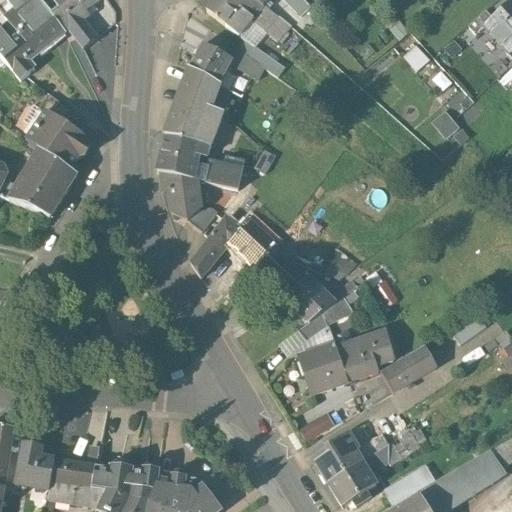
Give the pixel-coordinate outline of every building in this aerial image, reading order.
[(0,0),(0,9),(9,21),(35,0),(34,0),(0,0)] [(41,61),(67,41),(52,22),(35,0),(9,21),(14,28),(41,61)] [(99,0),(56,0),(51,4),(60,16),(52,22),(67,41),(70,38),(82,55),(96,44),(86,32),(93,27),(88,21),(105,8),(99,0)] [(243,0),(221,0),(208,16),(242,40),(261,15),(243,0)] [(243,0),(261,15),(275,0),(243,0)] [(498,16),(489,7),(467,26),(476,36),(498,16)] [(511,56),(511,12),(507,7),(498,16),(476,35),(503,65),(511,56)] [(113,17),(105,8),(88,21),(93,27),(86,32),(96,44),(113,30),(113,17)] [(33,69),(41,61),(14,28),(0,39),(0,62),(21,89),(38,75),(33,69)] [(199,50),(186,74),(231,97),(238,85),(226,79),(233,67),(199,50)] [(415,71),(425,64),(414,50),(404,57),(415,71)] [(511,73),(511,56),(503,65),(511,74),(511,73)] [(231,97),(186,74),(163,143),(209,153),(231,97)] [(97,153),(43,117),(27,142),(39,152),(34,159),(78,184),(97,153)] [(445,117),(431,129),(445,145),(459,134),(445,117)] [(209,153),(163,143),(155,178),(163,180),(196,187),(201,165),(206,166),(209,153)] [(78,184),(34,159),(18,188),(8,210),(51,227),(78,184)] [(206,166),(201,165),(196,187),(199,188),(223,193),(240,197),(243,185),(247,167),(226,162),(224,170),(206,166)] [(0,179),(0,206),(8,210),(18,188),(1,181),(0,179)] [(196,187),(163,180),(165,198),(170,198),(172,217),(190,230),(193,226),(202,215),(199,188),(196,187)] [(240,197),(223,193),(220,198),(227,206),(220,216),(229,222),(235,218),(247,204),(253,188),(243,185),(240,197)] [(202,215),(193,226),(212,243),(227,226),(213,213),(202,215)] [(235,218),(227,226),(212,243),(193,265),(210,280),(239,248),(242,244),(238,241),(248,230),(235,218)] [(270,251),(248,230),(238,241),(242,244),(239,248),(256,265),(270,251)] [(281,262),(270,251),(256,265),(283,296),(298,284),(279,264),(281,262)] [(298,284),(283,296),(287,301),(281,305),(305,333),(334,312),(329,307),(305,278),(298,284)] [(350,290),(329,307),(334,312),(340,307),(346,315),(360,303),(350,290)] [(346,315),(340,307),(334,312),(305,333),(279,352),(286,362),(326,333),(329,337),(350,321),(346,315)] [(458,345),(487,328),(477,312),(449,330),(458,345)] [(511,340),(508,335),(492,345),(507,369),(511,365),(511,340)] [(390,368),(381,339),(335,352),(336,357),(346,389),(376,380),(373,372),(390,368)] [(346,389),(336,357),(304,367),(315,402),(347,393),(346,389)] [(437,379),(424,359),(384,384),(393,398),(396,404),(437,379)] [(331,419),(299,435),(306,448),(337,433),(331,419)] [(374,429),(351,444),(360,459),(358,460),(364,469),(383,457),(389,453),(374,429)] [(511,434),(497,441),(508,463),(511,460),(511,434)] [(0,500),(5,502),(14,440),(0,435),(0,500)] [(319,470),(331,490),(364,469),(358,460),(360,459),(351,444),(349,440),(322,457),(327,465),(319,470)] [(44,465),(46,454),(21,449),(13,494),(51,502),(52,496),(58,467),(44,465)] [(462,511),(509,484),(491,454),(422,495),(431,511),(462,511)] [(394,474),(383,457),(364,469),(374,486),(394,474)] [(58,467),(52,496),(86,503),(92,473),(58,467)] [(374,486),(364,469),(331,490),(344,511),(363,511),(371,507),(367,500),(379,493),(374,486)] [(110,477),(92,473),(86,503),(103,507),(100,511),(124,511),(129,505),(133,480),(134,475),(112,471),(110,477)] [(129,505),(124,511),(151,511),(152,511),(154,497),(156,498),(158,487),(160,476),(141,475),(140,480),(133,480),(129,505)] [(219,511),(203,490),(191,496),(184,494),(187,484),(172,480),(170,488),(158,487),(156,498),(154,497),(152,511),(151,511),(219,511)] [(431,511),(422,495),(392,511),(431,511)] [(86,503),(52,496),(51,502),(48,511),(59,511),(60,511),(100,511),(103,507),(86,503)]
